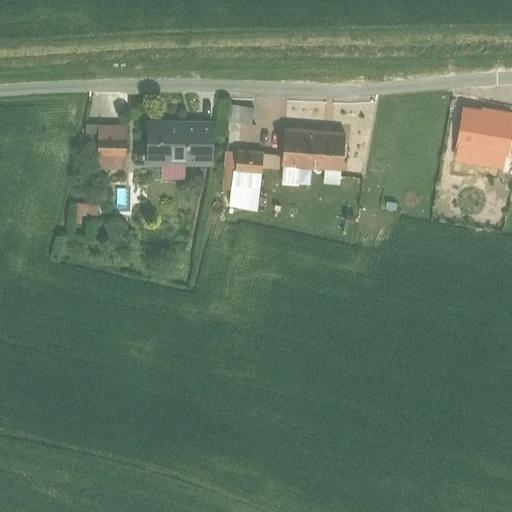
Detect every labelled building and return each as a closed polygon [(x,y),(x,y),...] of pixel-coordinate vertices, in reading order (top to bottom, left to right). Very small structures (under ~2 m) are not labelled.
[(258,107),(231,103),(228,121),(255,125),(258,107)] [(511,146),(511,111),(483,107),(482,109),(464,106),(457,161),(506,169),(507,157),(510,157),(511,146)] [(130,124),(89,122),(88,141),(102,141),(101,168),(129,169),(130,124)] [(216,123),(150,122),(150,166),(215,166),(216,123)] [(349,131),(287,126),(284,164),(287,164),(304,165),(327,167),(344,169),(346,169),(349,131)] [(260,211),(266,151),(228,147),(224,189),(234,190),(232,208),(260,211)] [(304,165),(287,164),(286,184),(302,185),(304,165)] [(343,184),(344,169),(327,167),(325,183),(343,184)] [(99,202),(78,202),(78,224),(83,224),(83,215),(99,215),(99,202)]
